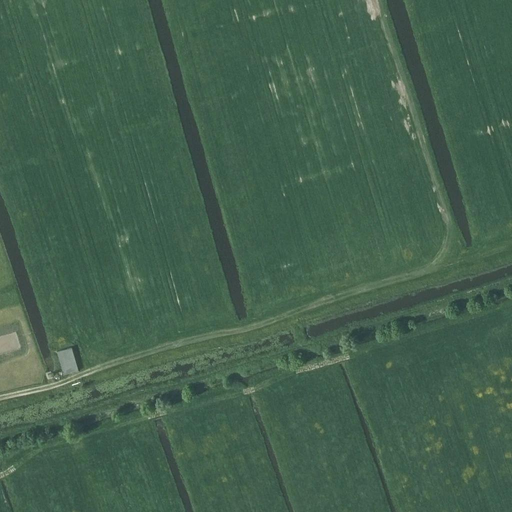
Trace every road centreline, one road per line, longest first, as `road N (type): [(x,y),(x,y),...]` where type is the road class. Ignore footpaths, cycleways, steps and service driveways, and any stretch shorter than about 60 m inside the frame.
road 1 (track): [(0,398),(294,314)]
road 2 (track): [(294,314),(309,368),(511,309)]
road 3 (track): [(511,249),(294,314)]
